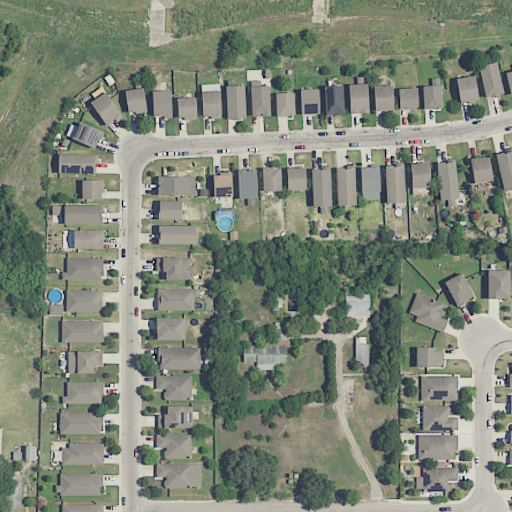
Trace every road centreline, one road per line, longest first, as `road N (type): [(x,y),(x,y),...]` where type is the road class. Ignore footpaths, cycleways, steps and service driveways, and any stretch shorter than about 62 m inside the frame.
road 1 (residential): [(511,122),(464,133),(131,152)]
road 2 (residential): [(131,152),(132,511)]
road 3 (residential): [(486,340),(486,511)]
